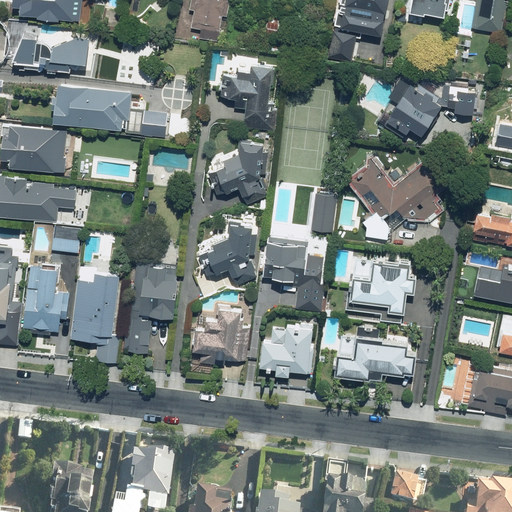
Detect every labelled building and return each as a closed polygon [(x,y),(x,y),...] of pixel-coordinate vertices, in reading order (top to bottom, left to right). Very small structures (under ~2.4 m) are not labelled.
[(82,0),(18,0),(18,3),(24,4),(24,12),(25,12),(25,16),(84,20),(85,4),(82,4),(82,0)] [(191,0),(191,7),(197,8),(194,26),(203,27),(202,37),(222,40),(228,0),(191,0)] [(365,28),(383,32),(390,0),(343,0),(331,52),(351,56),(356,35),(363,36),(365,28)] [(413,0),(412,8),(449,14),(452,0),(413,0)] [(507,0),(477,0),(475,28),(503,32),(507,0)] [(293,20),(268,13),(263,30),(289,37),(293,20)] [(29,29),(18,54),(17,59),(28,60),(28,64),(43,65),(44,58),(50,58),(49,67),(73,69),(74,60),(92,61),(93,40),(96,40),(97,27),(63,24),(63,31),(56,30),(56,34),(42,33),(42,30),(29,29)] [(242,65),(224,63),(222,95),(238,96),(237,105),(249,106),(248,126),(278,128),(279,106),(276,106),(276,99),(273,99),(274,84),(277,85),(277,64),(242,61),(242,65)] [(92,85),(93,83),(62,80),(61,93),(56,93),(54,107),(58,107),(57,122),(124,127),(125,126),(128,126),(128,132),(169,136),(171,111),(163,110),(163,107),(149,106),(149,109),(145,108),(144,110),(134,109),(136,89),(92,85)] [(447,98),(412,80),(391,119),(427,137),(447,98)] [(14,157),(13,166),(66,170),(68,155),(71,155),(72,135),(63,127),(5,121),(4,133),(6,133),(4,156),(14,157)] [(242,185),(249,200),(255,201),(269,193),(269,185),(271,139),(241,137),(241,151),(227,157),(229,162),(210,172),(220,193),(228,189),(229,192),(242,185)] [(436,190),(450,177),(432,154),(396,185),(374,154),(349,174),(378,209),(374,212),(372,209),(365,215),(368,217),(364,220),(369,225),(368,234),(392,235),(392,228),(405,218),(398,210),(400,207),(406,215),(428,217),(435,211),(436,190)] [(30,182),(31,174),(0,170),(0,212),(59,219),(61,204),(77,206),(80,188),(58,185),(58,182),(36,179),(35,182),(30,182)] [(316,190),(311,230),(332,232),(337,193),(316,190)] [(493,214),(479,211),(474,239),(511,245),(511,212),(494,209),(493,214)] [(256,256),(258,215),(244,214),(244,222),(234,222),(233,235),(217,241),(218,244),(197,255),(196,273),(210,274),(232,265),(239,285),(259,286),(259,272),(256,256)] [(84,225),(55,223),(54,248),(82,250),(84,225)] [(274,241),(275,239),(269,238),(264,281),(301,285),(298,306),(319,308),(325,258),(309,256),(310,245),(274,241)] [(14,254),(15,244),(0,243),(0,320),(1,321),(0,326),(0,341),(20,343),(21,338),(23,338),(24,326),(22,326),(24,306),(26,306),(26,301),(17,300),(19,282),(23,283),(23,274),(21,273),(23,254),(14,254)] [(157,312),(180,314),(183,277),(180,276),(180,272),(177,272),(178,263),(155,261),(156,258),(139,257),(135,311),(130,310),(127,347),(154,349),(157,312)] [(511,262),(488,259),(486,272),(465,268),(461,294),(511,301),(511,262)] [(45,264),(33,262),(26,330),(55,333),(56,329),(62,330),(64,315),(69,315),(72,290),(59,289),(61,262),(46,261),(45,264)] [(410,275),(411,263),(378,261),(377,278),(358,276),(357,297),(395,300),(394,307),(407,308),(408,287),(415,288),(416,276),(410,275)] [(119,282),(120,274),(80,271),(75,337),(100,339),(98,359),(120,361),(122,333),(115,332),(117,311),(119,312),(122,282),(119,282)] [(229,355),(229,358),(249,359),(251,324),(249,324),(249,315),(246,315),(246,308),(233,307),(233,304),(219,303),(219,312),(221,312),(221,318),(209,317),(208,326),(197,326),(195,349),(204,349),(204,351),(211,352),(211,354),(229,355)] [(273,339),(265,339),(263,364),(270,364),(270,366),(279,366),(279,373),(293,374),(294,368),(315,370),(318,344),(315,343),(317,323),(298,321),(298,324),(289,323),(289,328),(274,327),(273,339)] [(360,355),(343,354),(341,371),(372,374),(373,366),(388,367),(406,369),(407,367),(417,368),(418,353),(409,352),(410,342),(362,338),(360,355)] [(511,367),(492,364),(491,368),(482,367),(477,399),(492,401),(493,395),(510,398),(509,404),(511,404),(511,367)] [(34,422),(21,421),(19,440),(33,441),(34,422)] [(147,508),(147,495),(173,497),(176,452),(148,450),(148,451),(134,450),(132,480),(135,481),(134,490),(127,490),(127,488),(122,487),(121,496),(119,496),(118,505),(114,505),(113,511),(141,511),(142,507),(147,508)] [(83,472),(83,467),(54,464),(53,476),(58,476),(57,486),(55,486),(54,489),(51,489),(50,501),(52,501),(51,511),(90,511),(94,473),(83,472)] [(406,477),(406,475),(397,473),(393,500),(424,505),(427,484),(419,483),(420,479),(406,477)] [(377,511),(378,502),(367,501),(368,488),(364,487),(365,483),(329,479),(325,511),(377,511)] [(478,485),(469,485),(467,511),(511,511),(511,484),(479,483),(478,485)] [(218,493),(198,492),(197,506),(196,506),(195,511),(229,511),(230,509),(232,509),(233,490),(218,489),(218,493)] [(301,511),(302,505),(290,505),(290,496),(262,494),(261,511),(258,511),(257,511),(301,511)]
